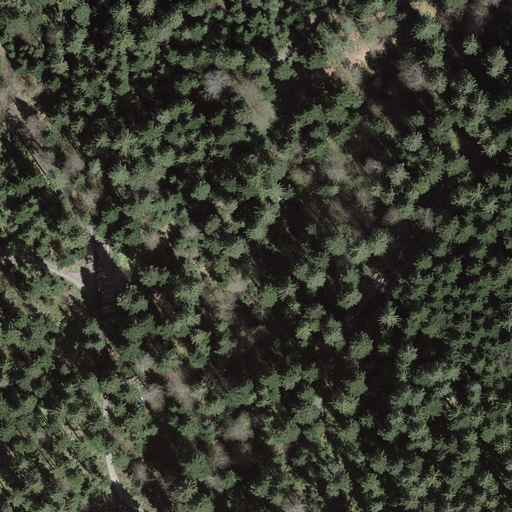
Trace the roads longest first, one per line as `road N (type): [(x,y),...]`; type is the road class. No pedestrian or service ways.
road 1 (track): [(328,0),(305,34),(256,78),(124,130),(101,167),(91,266),(110,453),(118,488),(141,511)]
road 2 (track): [(255,511),(511,55)]
